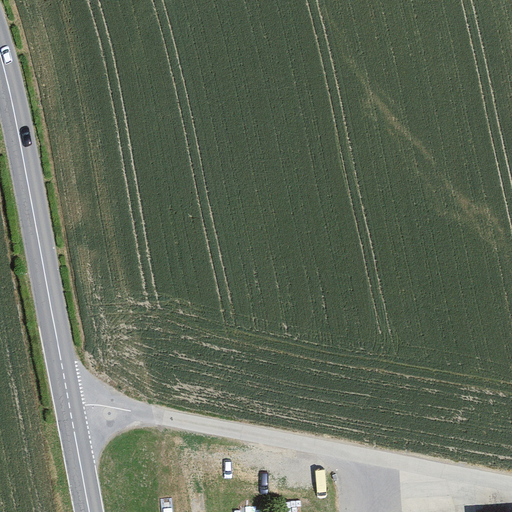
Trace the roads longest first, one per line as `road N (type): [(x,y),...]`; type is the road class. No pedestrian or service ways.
road 1 (unclassified): [(511,483),(67,401)]
road 2 (secondary): [(0,32),(67,401)]
